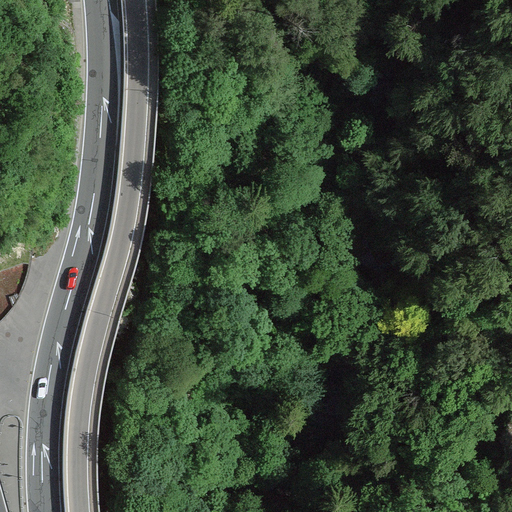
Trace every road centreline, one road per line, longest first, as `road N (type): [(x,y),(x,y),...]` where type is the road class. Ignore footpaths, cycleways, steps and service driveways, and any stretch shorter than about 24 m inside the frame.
road 1 (motorway): [(45,511),(47,383),(97,173),(97,0)]
road 2 (motorway): [(79,511),(81,398),(128,206),(135,0)]
